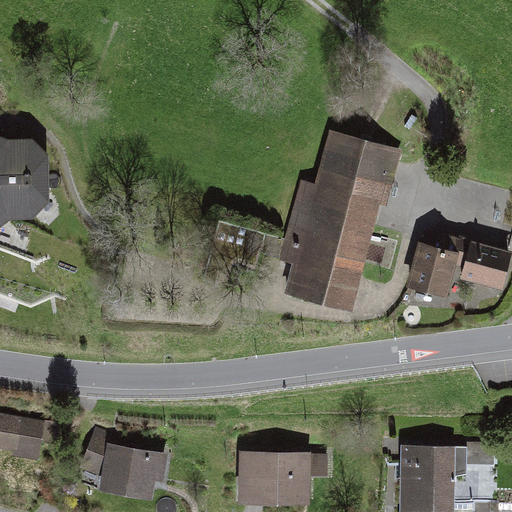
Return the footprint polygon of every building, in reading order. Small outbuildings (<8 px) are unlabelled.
[(0,296),(31,308),(55,297),(66,300),(32,220),(49,202),(48,156),(32,140),(8,140),(0,137),(0,296)] [(397,153),(333,137),(319,185),(305,182),(291,239),(306,242),(294,294),(359,310),(397,153)] [(462,251),(429,243),(418,290),(451,297),(462,251)] [(511,264),(511,257),(477,247),(467,279),(504,291),(511,264)] [(45,424),(0,417),(0,453),(40,459),(45,424)] [(167,455),(112,447),(105,492),(160,500),(167,455)] [(462,449),(408,450),(408,510),(463,509),(462,449)] [(311,455),(247,456),(248,503),(312,502),(311,455)]
